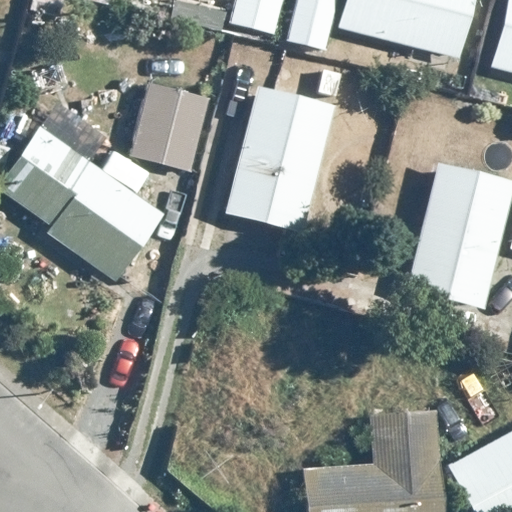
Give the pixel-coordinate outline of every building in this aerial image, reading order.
[(450,59),(463,0),(339,0),(332,32),(450,59)] [(511,0),(498,0),(482,70),(511,77),(511,0)] [(329,45),(262,28),(230,158),(297,174),(329,45)] [(46,70),(0,135),(0,136),(128,224),(173,158),(46,70)] [(506,183),(429,164),(397,293),(474,313),(506,183)] [(511,201),(499,252),(511,254),(511,201)] [(432,511),(424,412),(361,418),(365,467),(292,473),(294,511),(432,511)] [(511,511),(511,428),(438,466),(461,511),(511,511)]
